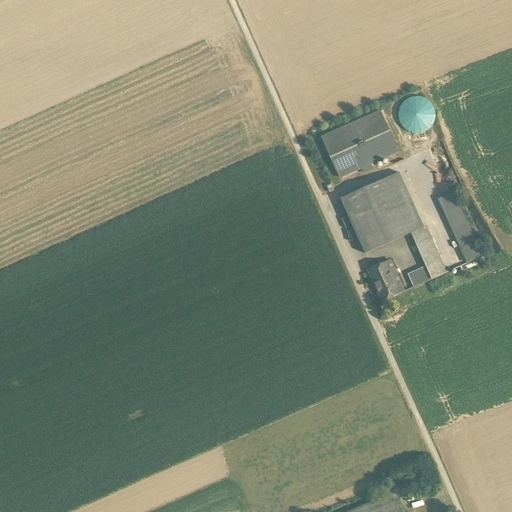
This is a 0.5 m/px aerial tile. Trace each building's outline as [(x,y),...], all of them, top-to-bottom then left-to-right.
[(434,123),(435,116),(433,109),(429,103),(423,99),(416,97),(409,99),(403,103),(399,109),(398,116),(400,123),(404,129),(410,133),(417,134),(424,133),(430,129),(434,123)] [(380,112),(322,138),(340,178),(398,152),(380,112)] [(387,159),(376,164),(378,170),(389,165),(387,159)] [(386,179),(340,199),(365,254),(411,234),(386,179)] [(454,188),(435,196),(466,264),(484,256),(454,188)] [(426,229),(411,236),(425,267),(431,280),(446,274),(426,229)] [(386,263),(368,270),(382,302),(400,294),(386,263)] [(425,267),(407,275),(413,288),(431,280),(425,267)] [(402,511),(394,493),(352,511),(402,511)]
